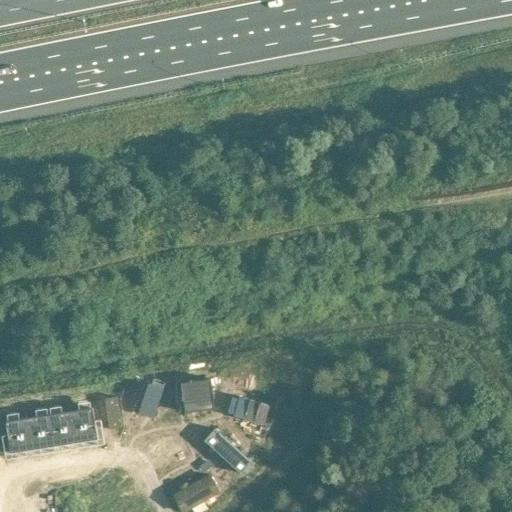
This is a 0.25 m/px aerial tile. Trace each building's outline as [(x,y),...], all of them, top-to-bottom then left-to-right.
[(211,378),(181,382),(185,411),(215,407),(211,378)] [(149,383),(140,411),(153,416),(162,387),(149,383)] [(239,395),(234,415),(264,424),(270,404),(239,395)] [(117,396),(105,398),(109,428),(122,426),(117,396)] [(8,420),(6,420),(11,452),(98,438),(93,407),(8,420)] [(215,428),(204,439),(222,456),(241,472),(251,461),(215,428)] [(210,474),(174,495),(183,511),(219,491),(210,474)]
